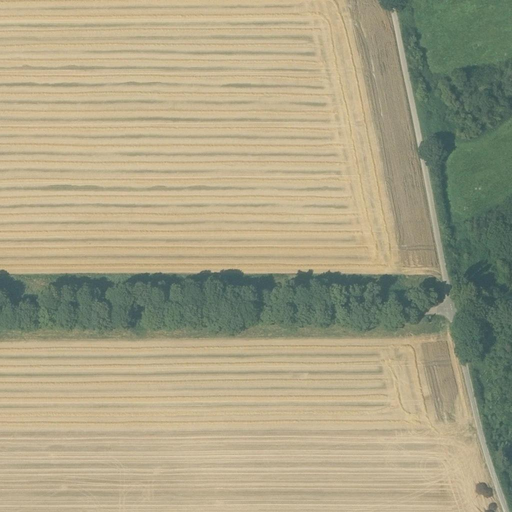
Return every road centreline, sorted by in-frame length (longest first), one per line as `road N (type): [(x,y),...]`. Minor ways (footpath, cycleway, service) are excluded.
road 1 (track): [(0,311),(450,310)]
road 2 (track): [(393,0),(434,182),(450,310)]
road 3 (unclassified): [(505,511),(479,443),(450,310)]
